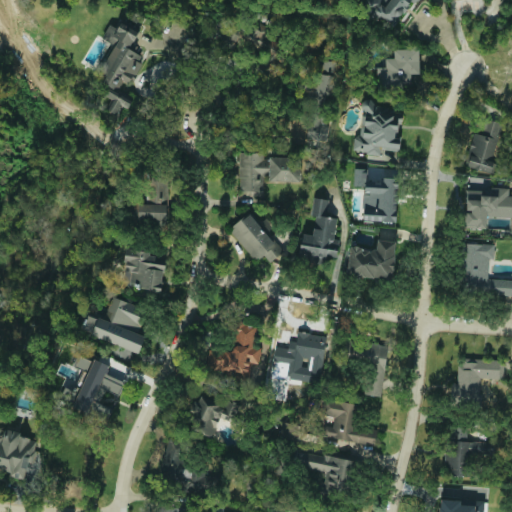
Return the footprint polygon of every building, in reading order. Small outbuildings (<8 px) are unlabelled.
[(395,23),(397,15),(407,10),(409,4),(417,0),(367,0),(364,15),(395,23)] [(267,25),(251,19),(243,42),(259,48),(267,25)] [(114,45),(94,76),(105,84),(100,92),(113,101),(108,109),(115,114),(121,105),(127,108),(132,101),(116,91),(125,78),(130,81),(145,58),(128,47),(138,32),(121,21),(117,28),(110,24),(102,37),(114,45)] [(419,73),(418,48),(393,49),(394,58),(385,58),(385,66),(377,67),(378,92),(402,91),(402,83),(411,83),(411,74),(419,73)] [(330,140),(332,60),(316,59),(316,76),(299,75),(298,92),(308,92),(307,140),(330,140)] [(398,150),(401,112),(394,112),(394,107),(373,105),(373,99),(363,98),(360,135),(354,135),(353,152),(380,154),(380,149),(398,150)] [(466,166),(490,173),(503,124),(485,119),(481,132),(475,131),(466,166)] [(239,191),(263,191),(263,179),(300,180),(300,157),(264,157),(264,152),(239,152),(239,191)] [(396,221),(397,169),(383,169),(383,180),(368,180),(368,168),(354,168),(353,186),(363,186),(362,220),(396,221)] [(166,222),(168,175),(148,174),(147,203),(131,203),(130,220),(166,222)] [(511,231),(511,196),(508,196),(508,188),(466,188),(465,228),(487,228),(487,217),(511,217),(511,231)] [(337,217),(325,216),(328,199),(313,197),(311,215),(315,216),(312,234),(302,233),(298,260),(325,264),(327,255),(337,256),(339,240),(334,239),(337,217)] [(257,264),(278,248),(250,212),(230,228),(257,264)] [(396,241),(377,239),(376,249),(350,246),(346,274),(391,280),(396,241)] [(511,278),(488,278),(489,258),(494,258),(494,244),(464,243),(462,292),(511,294),(511,278)] [(121,284),(160,290),(165,262),(156,261),(157,253),(127,248),(121,284)] [(140,352),(146,333),(139,331),(146,308),(111,296),(104,319),(87,314),(81,332),(140,352)] [(208,349),(206,367),(233,370),(232,379),(248,380),(249,362),(259,363),(261,346),(254,346),(256,325),(235,323),(233,351),(208,349)] [(326,335),(297,332),(296,341),(289,340),(288,347),(275,346),(271,378),(321,383),(326,335)] [(363,394),(382,396),(387,344),(346,340),(344,359),(366,362),(363,394)] [(89,410),(97,387),(119,394),(123,381),(105,375),(109,364),(79,353),(74,366),(82,369),(77,383),(67,379),(60,399),(89,410)] [(499,359),(458,358),(457,383),(451,383),(450,405),(479,406),(480,378),(498,378),(499,359)] [(212,437),(219,418),(240,426),(243,418),(236,415),(240,404),(226,398),(224,403),(199,393),(186,427),(212,437)] [(306,426),(283,422),(280,437),(329,445),(330,438),(375,445),(377,430),(356,426),(359,404),(323,398),(320,415),(333,417),(332,426),(323,424),(322,433),(305,430),(306,426)] [(466,441),(466,424),(450,424),(450,440),(445,440),(445,476),(473,476),(473,454),(493,454),(493,441),(466,441)] [(0,470),(23,475),(26,463),(32,464),(38,437),(0,430),(0,470)] [(179,464),(185,441),(170,437),(158,481),(212,495),(217,476),(204,473),(204,471),(179,464)] [(324,472),(321,491),(345,495),(351,460),(297,451),(295,466),(324,472)] [(479,511),(480,511),(483,511),(484,501),(438,499),(437,511),(479,511)]
